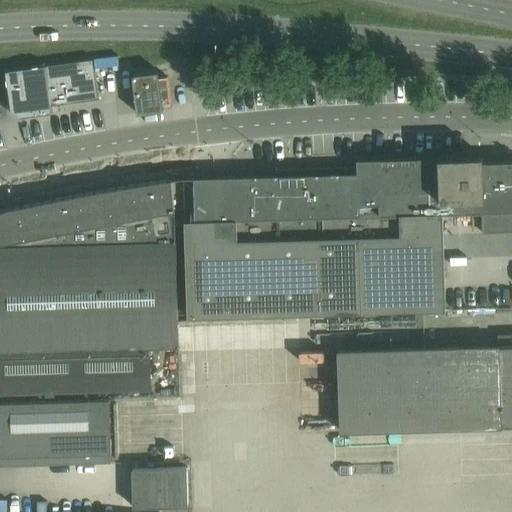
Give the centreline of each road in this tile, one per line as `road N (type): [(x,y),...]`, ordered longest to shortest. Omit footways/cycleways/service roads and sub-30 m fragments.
road 1 (unclassified): [(511,122),(289,124),(0,168)]
road 2 (secondary): [(0,31),(266,34),(511,57)]
